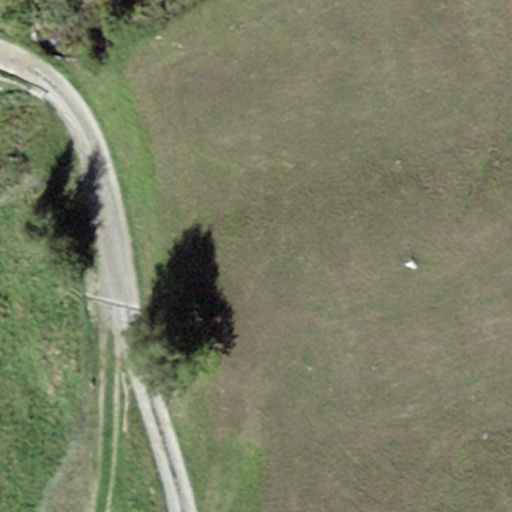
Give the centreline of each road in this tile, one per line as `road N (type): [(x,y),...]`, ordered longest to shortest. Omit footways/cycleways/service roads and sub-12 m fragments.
road 1 (track): [(183,511),(128,335),(104,165),(49,69),(0,59)]
road 2 (track): [(128,335),(96,511)]
